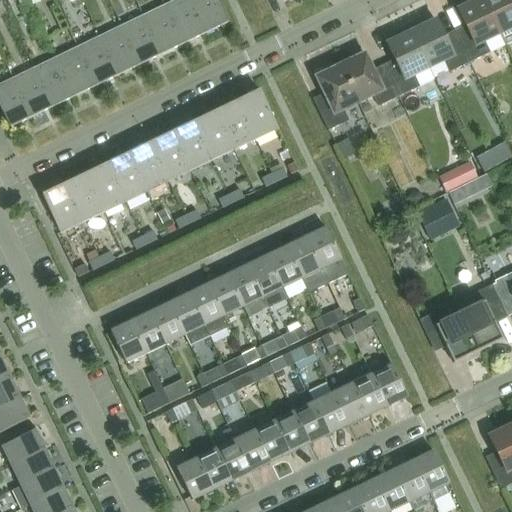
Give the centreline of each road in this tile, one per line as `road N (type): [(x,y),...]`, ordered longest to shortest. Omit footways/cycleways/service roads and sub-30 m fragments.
road 1 (residential): [(0,177),(383,0)]
road 2 (residential): [(140,511),(0,225)]
road 3 (residential): [(240,511),(511,382)]
